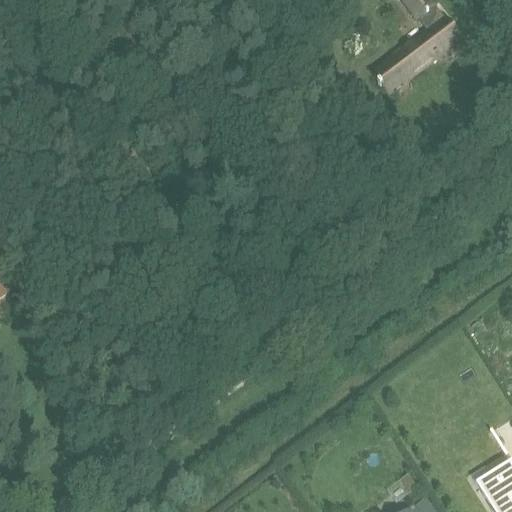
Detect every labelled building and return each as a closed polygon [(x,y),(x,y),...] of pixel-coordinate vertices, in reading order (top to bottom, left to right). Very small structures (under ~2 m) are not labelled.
[(446,57),(467,41),(449,17),(445,20),(437,10),(441,7),(434,0),(397,0),(417,25),(420,23),(428,33),(373,74),(390,97),(391,97),(390,95),(411,79),(412,80),(445,56),(446,57)] [(0,307),(9,299),(0,289),(0,307)] [(479,487),(477,488),(492,511),(511,511),(511,465),(511,466),(511,467),(511,473),(484,495),(479,487)] [(399,482),(410,497),(418,490),(408,476),(399,482)] [(433,511),(425,501),(416,508),(418,511),(433,511)]
